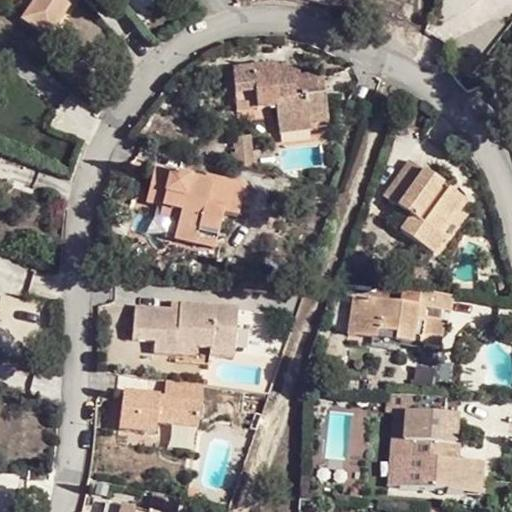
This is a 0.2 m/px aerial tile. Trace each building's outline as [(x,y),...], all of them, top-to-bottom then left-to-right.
[(36,0),(20,22),(47,40),(74,0),(36,0)] [(234,71),(238,103),(256,101),(257,110),(277,109),(279,126),(312,123),(313,128),(328,125),(325,96),(319,96),(317,78),(316,75),(300,77),(287,78),(286,69),(286,68),(275,69),(275,67),(234,71)] [(299,68),(286,69),(287,78),(300,77),(299,68)] [(323,77),(317,78),(319,96),(325,96),(323,77)] [(256,101),(238,103),(239,111),(257,110),(256,101)] [(313,132),(313,128),(312,123),(279,126),(281,136),(313,132)] [(245,169),(255,172),(252,138),(242,139),(245,169)] [(237,167),(245,169),(242,139),(234,139),(237,167)] [(440,235),(464,199),(411,162),(386,198),(412,216),(423,224),(412,239),(435,256),(446,239),(444,238),(440,235)] [(191,187),(193,179),(156,170),(147,205),(163,209),(183,213),(180,224),(174,243),(196,249),(198,241),(216,246),(224,215),(238,218),(247,185),(208,176),(206,183),(204,190),(191,187)] [(206,183),(193,179),(191,187),(204,190),(206,183)] [(468,203),(464,199),(440,235),(444,238),(468,203)] [(160,218),(180,224),(183,213),(163,209),(160,218)] [(401,232),(412,239),(423,224),(412,216),(401,232)] [(214,254),(216,246),(198,241),(196,249),(214,254)] [(455,298),(399,290),(396,305),(354,298),(347,337),(378,341),(379,334),(397,337),(396,344),(414,346),(415,341),(422,341),(443,345),(447,324),(426,321),(418,320),(420,309),(427,310),(453,313),(455,298)] [(171,302),(170,311),(180,311),(181,303),(171,302)] [(180,311),(170,311),(136,307),(133,342),(155,343),(154,355),(175,358),(176,348),(197,350),(211,351),(236,353),(240,309),(181,303),(180,311)] [(426,321),(427,310),(420,309),(418,320),(426,321)] [(442,351),(443,345),(422,341),(421,348),(442,351)] [(196,360),(197,350),(176,348),(175,358),(196,360)] [(234,362),(236,353),(211,351),(210,360),(234,362)] [(198,429),(203,387),(166,382),(164,397),(126,392),(121,433),(155,437),(157,424),(198,429)] [(448,398),(388,395),(387,405),(395,406),(393,443),(403,443),(416,444),(415,460),(411,460),(408,491),(447,493),(447,495),(466,496),(467,480),(483,482),(484,466),(461,464),(453,463),(454,448),(457,448),(459,417),(446,416),(448,398)] [(402,460),(411,460),(415,460),(416,444),(403,443),(402,460)] [(462,449),(457,448),(454,448),(453,463),(461,464),(462,449)] [(392,489),(408,491),(411,460),(402,460),(394,459),(392,489)] [(94,490),(96,482),(88,480),(87,488),(94,490)] [(482,497),(483,482),(467,480),(466,496),(482,497)]
